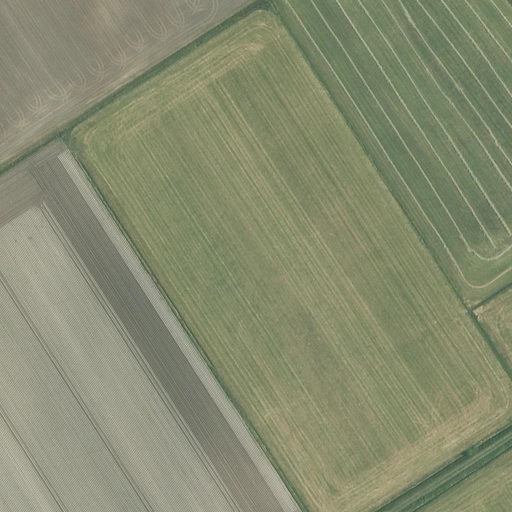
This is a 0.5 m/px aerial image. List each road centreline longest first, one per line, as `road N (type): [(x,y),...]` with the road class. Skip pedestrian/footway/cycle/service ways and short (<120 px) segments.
road 1 (track): [(0,166),(254,4)]
road 2 (track): [(393,511),(511,436)]
